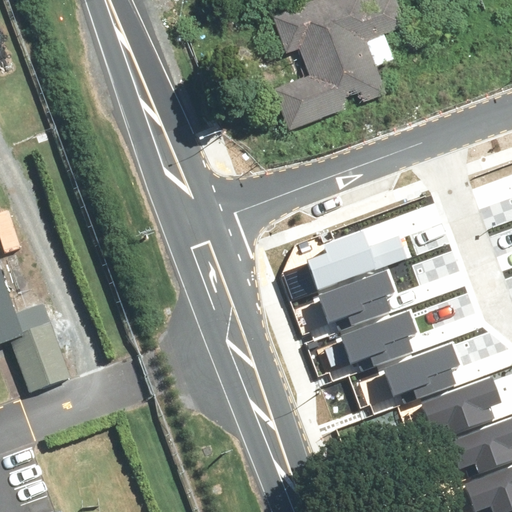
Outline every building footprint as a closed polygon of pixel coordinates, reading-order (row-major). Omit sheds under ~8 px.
[(319,0),(269,18),(283,58),(297,53),(306,77),(271,89),(287,133),(384,97),(374,70),(393,63),(384,39),(403,32),(393,3),(401,0),(319,0)] [(442,55),(400,69),(430,170),(480,150),(442,55)] [(406,256),(398,234),(365,246),(361,234),(312,252),(315,260),(305,264),(315,289),(406,256)] [(319,296),(328,321),(337,318),(341,329),(391,310),(386,295),(395,292),(387,271),(319,296)] [(0,360),(13,355),(28,395),(66,380),(37,304),(10,314),(0,287),(0,360)] [(340,339),(349,364),(358,361),(362,372),(413,353),(407,338),(416,335),(409,314),(340,339)] [(384,367),(393,393),(401,389),(406,401),(456,382),(451,367),(460,364),(452,343),(384,367)] [(422,402),(431,427),(440,424),(444,435),(495,416),(489,401),(498,398),(490,377),(422,402)] [(511,417),(450,440),(459,465),(468,462),(472,473),(511,458),(511,417)] [(511,469),(467,486),(476,511),(485,508),(486,511),(506,511),(511,510),(511,469)]
